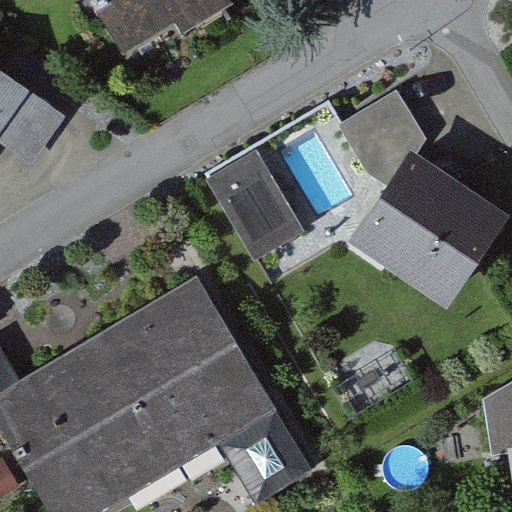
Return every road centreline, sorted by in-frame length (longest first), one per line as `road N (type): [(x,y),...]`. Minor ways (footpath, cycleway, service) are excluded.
road 1 (residential): [(414,12),(0,261)]
road 2 (residential): [(511,125),(442,0)]
